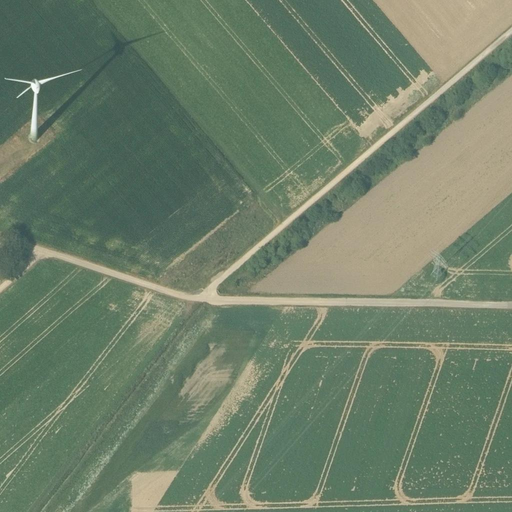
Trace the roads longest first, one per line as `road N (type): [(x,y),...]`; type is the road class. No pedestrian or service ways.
road 1 (track): [(36,511),(199,300),(511,30)]
road 2 (track): [(40,252),(184,299),(511,306)]
road 3 (track): [(89,0),(283,226)]
